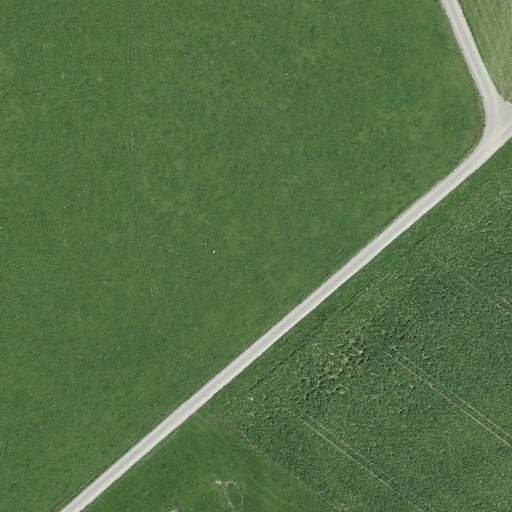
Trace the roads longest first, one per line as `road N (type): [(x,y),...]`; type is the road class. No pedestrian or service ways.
road 1 (track): [(79,511),(511,137)]
road 2 (track): [(507,141),(453,0)]
